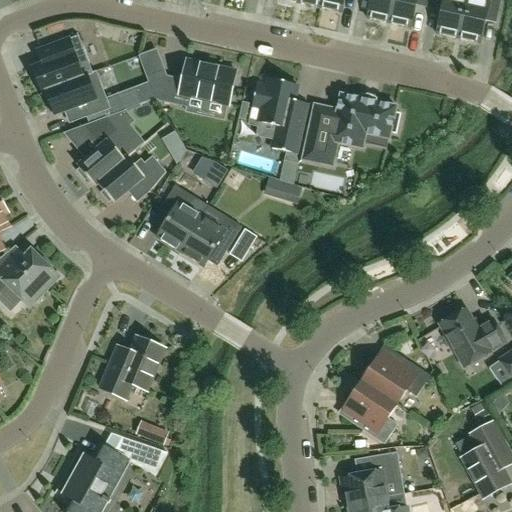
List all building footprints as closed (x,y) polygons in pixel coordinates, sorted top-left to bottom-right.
[(298,0),(298,4),(319,9),(321,0),(298,0)] [(321,0),(319,9),(341,13),(343,0),(321,0)] [(371,0),(367,19),(389,24),(393,0),(371,0)] [(393,0),(389,24),(410,29),(415,6),(426,8),(428,0),(393,0)] [(436,35),(458,39),(466,0),(432,0),(430,9),(441,11),(436,35)] [(473,0),(466,0),(458,39),(480,44),(485,21),(496,23),(500,0),(488,0),(488,3),(473,0)] [(41,94),(45,92),(87,76),(93,74),(78,36),(37,52),(42,65),(32,69),(33,70),(31,74),(33,80),(37,82),(41,94)] [(229,106),(236,73),(186,62),(182,81),(166,77),(164,72),(146,79),(148,83),(149,83),(154,98),(156,97),(161,98),(160,100),(161,101),(188,107),(190,97),(229,106)] [(86,119),(110,110),(101,85),(97,73),(93,74),(87,76),(45,92),(49,103),(48,107),(50,113),(54,115),(54,116),(81,106),(86,119)] [(297,86),(269,80),(267,88),(257,85),(252,108),(262,110),(259,123),(277,127),(272,149),(296,155),(307,105),(294,102),(297,86)] [(134,89),(140,106),(155,101),(154,98),(149,83),(148,83),(134,89)] [(362,147),(363,143),(385,148),(387,139),(389,139),(389,138),(389,137),(390,134),(396,136),(401,114),(395,113),(395,109),(396,109),(396,107),(394,107),(377,104),(378,102),(360,98),(359,100),(342,96),(343,96),(341,95),(340,97),(341,97),(337,111),(315,106),(303,160),(332,167),(337,143),(360,148),(360,149),(362,149),(363,147),(362,147)] [(150,111),(133,112),(134,137),(151,136),(150,111)] [(94,186),(128,158),(127,158),(124,160),(118,153),(125,148),(116,137),(121,133),(108,117),(84,126),(102,147),(78,167),(80,170),(77,172),(85,181),(87,179),(94,186)] [(128,158),(94,186),(94,187),(97,185),(103,192),(101,194),(109,203),(111,201),(113,203),(127,192),(137,204),(150,192),(166,174),(152,158),(144,164),(141,160),(134,166),(128,158)] [(298,165),(283,161),(278,181),(292,185),(298,165)] [(175,187),(159,212),(169,218),(157,239),(180,253),(202,217),(208,207),(175,187)] [(300,192),(289,188),(285,200),(296,203),(300,192)] [(0,251),(3,250),(0,244),(0,232),(8,227),(1,215),(7,212),(0,201),(0,251)] [(202,217),(180,253),(203,267),(216,247),(226,253),(242,228),(222,216),(216,226),(202,217)] [(244,231),(236,244),(248,252),(257,238),(244,231)] [(25,257),(14,248),(3,257),(0,259),(0,295),(1,297),(9,288),(29,307),(58,278),(31,251),(25,257)] [(463,312),(459,311),(449,316),(448,320),(440,325),(446,337),(444,338),(451,352),(454,350),(464,368),(490,353),(490,352),(505,343),(492,320),(476,329),(466,310),(463,312)] [(147,391),(164,350),(153,345),(152,341),(144,338),(139,340),(137,338),(130,353),(118,348),(100,390),(125,400),(132,385),(147,391)] [(362,382),(397,405),(406,391),(416,398),(429,378),(404,361),(402,365),(382,352),(362,382)] [(511,352),(500,361),(508,372),(511,378),(511,352)] [(387,419),(397,405),(362,382),(342,412),(362,425),(360,428),(385,444),(397,426),(387,419)] [(169,430),(150,422),(144,437),(163,445),(169,430)] [(463,459),(484,498),(509,485),(501,469),(511,463),(511,460),(493,424),(470,436),(478,451),(463,459)] [(114,452),(103,447),(96,459),(79,450),(55,495),(72,504),(67,511),(100,511),(106,502),(109,504),(110,501),(107,499),(128,462),(155,477),(167,454),(121,438),(114,452)] [(347,494),(348,504),(386,498),(383,484),(402,481),(397,453),(372,458),(374,473),(340,479),(343,495),(347,494)] [(418,493),(417,503),(438,503),(438,494),(418,493)] [(407,511),(405,495),(386,498),(348,504),(349,511),(407,511)]
